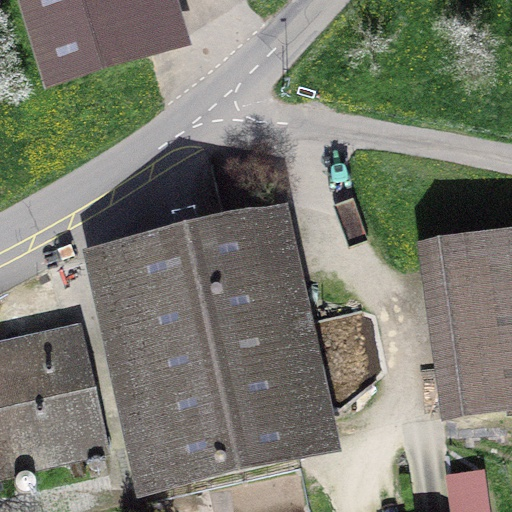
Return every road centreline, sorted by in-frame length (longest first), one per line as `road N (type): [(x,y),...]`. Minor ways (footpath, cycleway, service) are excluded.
road 1 (residential): [(228,116),(511,173)]
road 2 (unclassified): [(0,247),(228,116)]
road 3 (unclassified): [(228,116),(321,0)]
